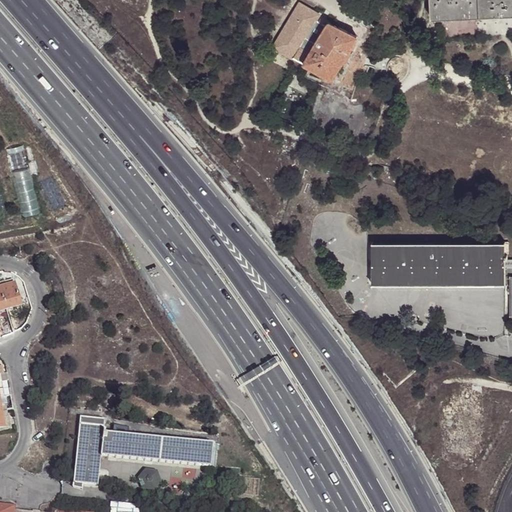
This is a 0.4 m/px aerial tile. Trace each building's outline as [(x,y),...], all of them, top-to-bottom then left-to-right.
[(511,0),(428,0),(429,20),(478,18),(511,15),(511,0)] [(299,4),(273,47),(292,58),(332,77),(348,52),(355,36),(327,22),(325,26),(315,20),(318,15),(299,4)] [(508,241),(504,241),(502,241),(502,243),(371,241),(371,240),(370,240),(370,283),(371,283),(371,281),(502,283),(502,284),(503,284),(503,266),(503,258),(507,258),(506,254),(508,254),(508,241)] [(511,266),(511,258),(507,258),(503,258),(503,266),(511,266)] [(17,284),(8,287),(2,289),(8,310),(23,305),(17,284)] [(82,425),(106,427),(107,417),(82,414),(82,425)] [(99,487),(103,458),(105,434),(106,427),(82,425),(75,484),(84,485),(99,487)] [(215,445),(105,434),(103,458),(212,469),(215,445)] [(157,471),(146,470),(139,479),(143,490),(155,492),(162,482),(157,471)]
